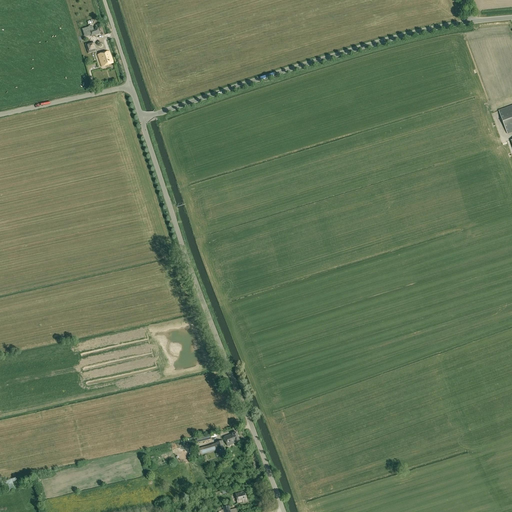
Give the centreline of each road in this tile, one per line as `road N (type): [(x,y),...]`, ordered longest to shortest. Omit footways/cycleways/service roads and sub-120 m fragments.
road 1 (unclassified): [(283,511),(141,119)]
road 2 (unclassified): [(141,119),(420,31),(511,16)]
road 3 (unclassified): [(0,114),(129,85)]
